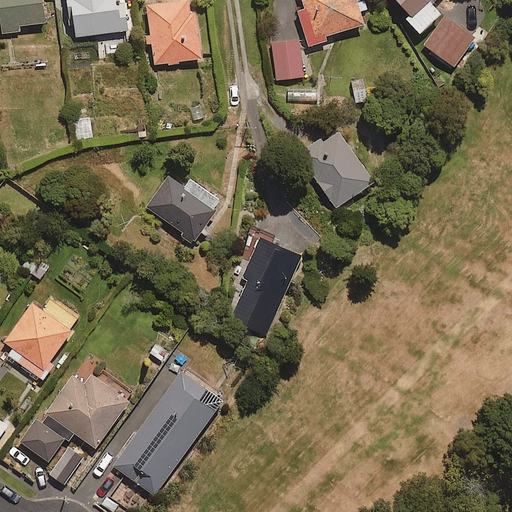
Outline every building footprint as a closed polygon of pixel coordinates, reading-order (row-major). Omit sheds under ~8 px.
[(46,24),(43,0),(0,0),(0,14),(2,29),(46,24)] [(120,11),(118,0),(67,0),(74,39),(129,31),(126,10),(120,11)] [(365,26),(356,0),(302,0),(306,12),(300,13),(310,47),(327,42),(326,38),(365,26)] [(396,0),(410,16),(406,20),(419,35),(442,16),(431,4),(436,0),(396,0)] [(202,61),(196,1),(148,7),(155,66),(202,61)] [(475,40),(446,18),(425,46),(455,68),(475,40)] [(303,78),(300,42),(272,45),(275,80),(303,78)] [(363,76),(351,79),(356,103),(368,101),(363,76)] [(288,85),(288,101),(320,101),(320,85),(288,85)] [(373,187),(341,133),(303,155),(336,209),(373,187)] [(195,242),(201,234),(206,238),(212,230),(207,226),(223,203),(192,181),(185,191),(170,180),(148,209),(195,242)] [(303,259),(253,236),(245,253),(253,257),(243,279),(246,280),(230,317),(268,334),(303,259)] [(47,270),(27,258),(21,267),(41,279),(47,270)] [(13,349),(8,357),(44,382),(54,367),(50,364),(73,331),(70,328),(77,317),(52,299),(43,312),(31,304),(5,343),(13,349)] [(47,415),(50,417),(44,426),(36,420),(20,443),(50,465),(67,442),(69,444),(75,436),(95,451),(129,404),(125,401),(133,390),(102,368),(106,363),(92,353),(47,415)] [(224,403),(183,374),(115,468),(155,497),(224,403)] [(83,459),(69,449),(51,476),(65,485),(83,459)]
